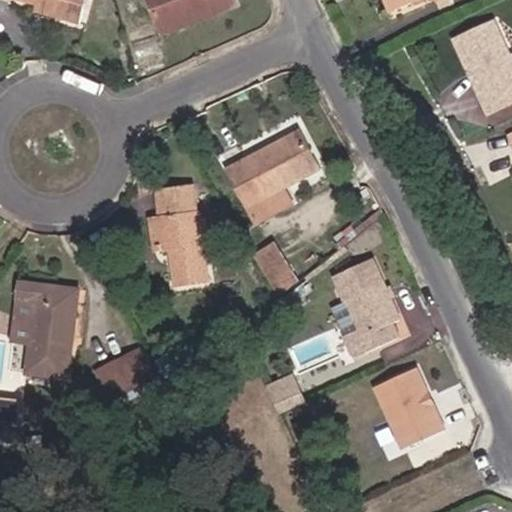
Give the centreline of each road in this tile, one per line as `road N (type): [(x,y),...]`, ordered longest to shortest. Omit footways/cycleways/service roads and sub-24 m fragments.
road 1 (residential): [(318,40),(511,441)]
road 2 (residential): [(318,40),(116,118)]
road 3 (residential): [(0,186),(42,213),(90,204),(121,155),(116,118)]
